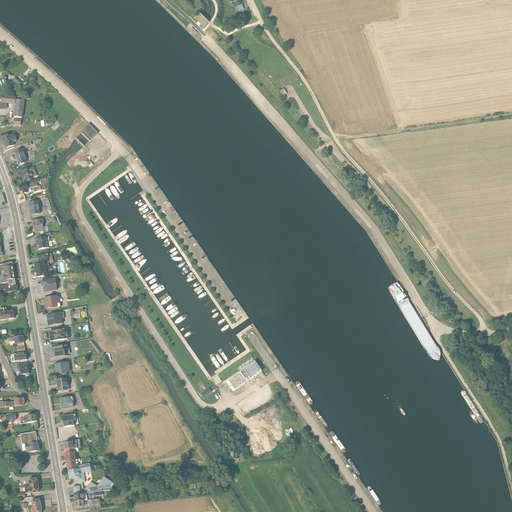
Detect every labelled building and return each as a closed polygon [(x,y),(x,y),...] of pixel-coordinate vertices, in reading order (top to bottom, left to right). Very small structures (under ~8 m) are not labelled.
[(194,16),(203,25),(208,20),(199,12),(194,16)] [(15,95),(2,93),(2,94),(2,101),(0,101),(0,107),(6,107),(6,101),(14,102),(15,95)] [(15,98),(13,115),(22,116),(24,99),(15,98)] [(83,128),(92,136),(97,132),(88,123),(83,128)] [(2,136),(1,136),(3,143),(4,143),(5,147),(14,144),(17,143),(16,140),(14,133),(11,134),(10,133),(1,136),(2,136)] [(13,151),(18,164),(30,160),(27,151),(26,148),(26,147),(24,148),(24,146),(22,147),(22,148),(13,151)] [(20,170),(21,174),(23,173),(24,176),(25,179),(33,176),(32,174),(35,173),(34,169),(33,166),(20,170)] [(26,182),(18,184),(20,190),(22,190),(22,193),(27,191),(26,189),(28,188),(37,185),(35,180),(26,183),(26,182)] [(37,200),(28,201),(30,214),(39,213),(37,200)] [(42,218),(31,220),(32,227),(33,226),(34,232),(43,230),(42,222),(43,222),(42,218)] [(48,235),(34,237),(36,249),(49,247),(48,240),(49,239),(48,235)] [(35,274),(45,273),(46,273),(46,271),(49,271),(48,262),(48,261),(52,260),(51,252),(48,253),(48,252),(43,253),(37,254),(38,260),(33,260),(35,274)] [(3,266),(3,268),(0,268),(0,281),(8,280),(8,282),(8,283),(9,283),(10,289),(16,288),(12,264),(11,261),(1,263),(2,266),(3,266)] [(43,290),(56,288),(54,276),(40,278),(41,284),(42,284),(43,290)] [(8,282),(0,283),(0,291),(10,289),(9,283),(8,283),(8,282)] [(57,293),(42,296),(44,307),(56,305),(55,301),(58,301),(58,300),(57,293)] [(0,318),(13,317),(12,309),(6,310),(0,310),(0,318)] [(60,311),(45,313),(47,324),(61,321),(60,316),(60,311)] [(48,329),(49,340),(65,337),(63,328),(63,327),(48,329)] [(17,342),(23,341),(24,341),(23,334),(13,336),(13,339),(14,342),(17,342)] [(15,345),(16,352),(23,351),(25,350),(24,344),(23,344),(23,341),(17,342),(17,345),(15,345)] [(26,358),(26,353),(23,353),(23,351),(16,352),(13,352),(14,360),(26,358)] [(254,359),(228,377),(235,387),(261,369),(254,359)] [(29,373),(27,360),(17,362),(18,367),(19,372),(19,374),(20,374),(29,373)] [(67,360),(53,362),(55,373),(69,370),(67,360)] [(65,376),(55,378),(57,390),(67,388),(65,376)] [(200,391),(203,395),(212,389),(209,385),(200,391)] [(69,395),(59,396),(60,402),(59,403),(60,408),(73,406),(72,400),(72,399),(70,399),(69,395)] [(14,405),(23,404),(23,402),(24,402),(23,397),(14,398),(14,401),(14,405)] [(22,422),(37,420),(36,413),(25,415),(26,418),(22,418),(22,422)] [(72,413),(61,415),(63,426),(74,424),(73,419),(72,413)] [(35,430),(19,433),(20,436),(20,440),(21,444),(24,443),(25,449),(25,452),(39,450),(38,441),(38,440),(36,441),(36,435),(35,430)] [(64,448),(64,452),(74,451),(78,450),(77,447),(80,447),(79,438),(70,440),(70,441),(72,440),(73,447),(65,448),(64,448)] [(65,459),(75,458),(74,451),(64,452),(65,459)] [(67,470),(76,468),(75,458),(65,459),(67,470)] [(90,480),(85,487),(83,487),(82,482),(85,481),(83,472),(90,471),(90,470),(90,466),(90,465),(79,467),(76,468),(67,470),(68,479),(72,478),(72,479),(76,479),(76,482),(78,482),(79,485),(72,485),(73,493),(83,492),(86,492),(93,491),(102,490),(111,489),(111,486),(114,483),(103,475),(96,485),(90,480)] [(28,486),(38,485),(37,479),(36,479),(36,477),(27,478),(28,484),(28,486)] [(38,485),(28,486),(28,487),(29,493),(30,493),(38,492),(38,490),(39,490),(38,485)] [(83,492),(73,493),(74,501),(83,500),(84,499),(83,492)] [(86,492),(83,492),(84,499),(83,500),(84,504),(88,504),(89,507),(100,505),(99,498),(87,499),(86,492)] [(31,507),(41,506),(40,501),(39,501),(39,499),(30,500),(31,506),(31,507)] [(31,511),(31,507),(31,506),(27,507),(26,502),(20,503),(21,508),(20,508),(19,511),(31,511)]
